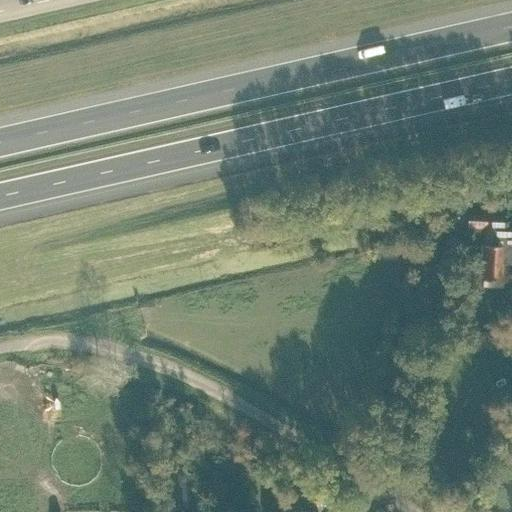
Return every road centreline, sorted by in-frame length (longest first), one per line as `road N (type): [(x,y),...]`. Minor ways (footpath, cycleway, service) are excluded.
road 1 (motorway): [(511,28),(0,144)]
road 2 (motorway): [(0,197),(511,81)]
road 3 (unclassified): [(412,511),(220,395),(135,357)]
